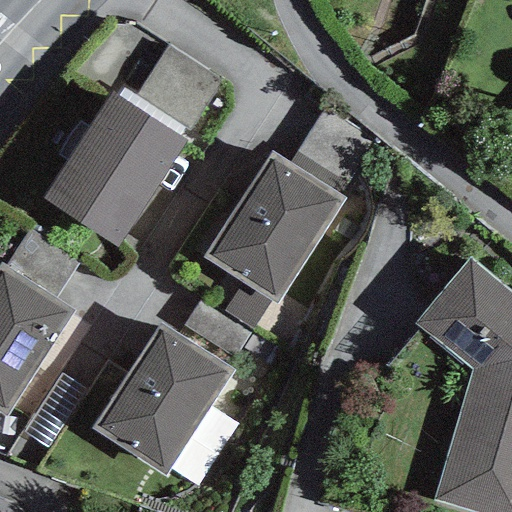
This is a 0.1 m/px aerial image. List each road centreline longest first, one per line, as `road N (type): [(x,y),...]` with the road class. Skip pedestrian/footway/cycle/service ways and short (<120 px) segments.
road 1 (residential): [(280,0),(298,46),(511,221)]
road 2 (residential): [(372,298),(329,388),(303,511)]
